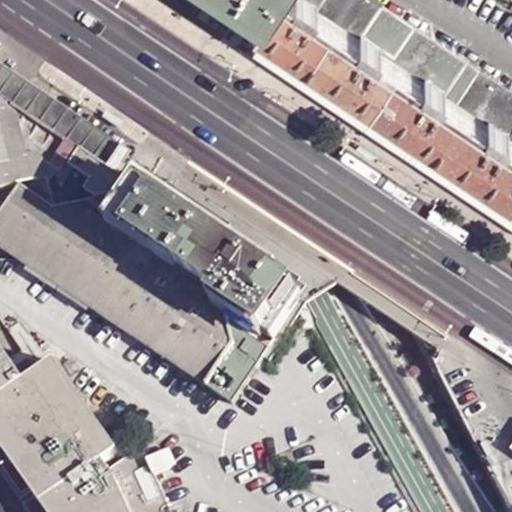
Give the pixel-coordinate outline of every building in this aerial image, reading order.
[(214,0),(253,26),(270,0),(214,0)] [(511,94),(376,3),(370,0),(270,0),(253,26),(511,198),(511,94)] [(0,94),(142,188),(144,184),(147,179),(125,164),(133,153),(0,64),(0,94)] [(82,191),(93,198),(142,188),(0,94),(0,191),(21,187),(47,180),(45,170),(54,175),(61,167),(87,184),(82,191)] [(275,344),(273,342),(132,246),(137,239),(100,213),(104,206),(93,198),(56,206),(47,180),(21,187),(0,217),(0,249),(19,261),(234,406),(275,344)] [(273,342),(300,302),(293,297),(294,292),(279,283),(281,279),(159,198),(161,195),(144,184),(142,188),(93,198),(104,206),(100,213),(137,239),(132,246),(273,342)] [(133,511),(129,503),(120,487),(103,462),(116,452),(54,362),(24,383),(0,348),(0,444),(1,446),(22,477),(45,511),(133,511)] [(168,447),(149,455),(155,470),(175,461),(168,447)]
